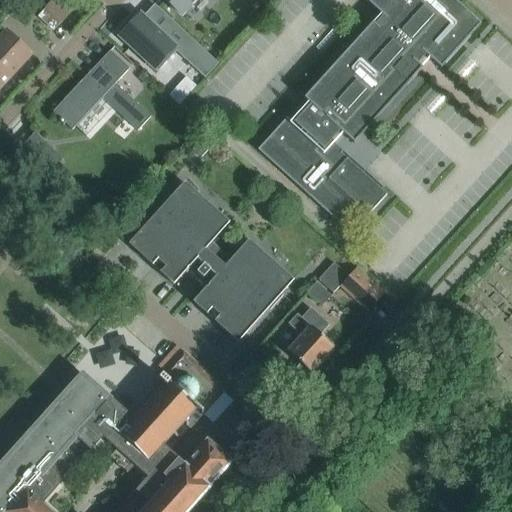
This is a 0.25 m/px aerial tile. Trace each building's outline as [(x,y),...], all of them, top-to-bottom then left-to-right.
[(70,13),(56,0),(53,0),(46,8),(61,22),(70,13)] [(163,0),(181,16),(195,0),(163,0)] [(338,158),(344,151),(332,141),(340,132),(354,145),(422,69),(418,64),(425,56),(441,69),(481,25),(453,0),(364,0),(383,17),(375,25),(372,24),(304,99),(310,105),(303,114),(296,108),(258,150),(346,231),(360,215),(353,208),(356,205),(368,216),(387,195),(347,159),(343,163),(338,158)] [(216,13),(192,39),(209,56),(217,47),(226,55),(243,37),(216,13)] [(192,39),(169,19),(158,30),(144,16),(141,14),(132,23),(129,20),(119,31),(122,34),(119,37),(157,73),(176,52),(205,78),(218,64),(209,56),(192,39)] [(488,42),(511,68),(511,42),(501,30),(488,42)] [(0,89),(32,55),(7,31),(0,38),(0,89)] [(151,117),(115,84),(129,69),(110,51),(53,113),(60,120),(59,121),(63,125),(65,124),(72,131),(102,98),(138,131),(151,117)] [(179,92),(172,99),(179,106),(186,99),(179,92)] [(23,124),(11,137),(32,156),(41,146),(30,135),(32,133),(23,124)] [(193,129),(184,138),(192,145),(200,136),(193,129)] [(215,143),(206,135),(193,150),(201,158),(215,143)] [(279,277),(283,272),(249,241),(247,243),(249,245),(246,249),(243,247),(231,260),(212,242),(224,229),(221,227),(224,223),(227,226),(229,223),(194,192),(190,197),(182,191),(179,189),(159,211),(162,213),(156,220),(153,217),(136,237),(134,240),(144,248),(139,253),(138,254),(152,266),(157,260),(165,268),(160,273),(173,285),(197,259),(203,265),(197,273),(203,278),(210,271),(216,276),(193,303),(206,315),(211,309),(220,316),(215,322),(228,335),(229,334),(229,333),(233,329),(243,337),(245,335),(263,316),(260,313),(266,306),(269,309),(288,287),(286,285),(279,277)] [(334,263),(318,280),(333,294),(340,286),(349,277),(334,263)] [(340,286),(363,307),(379,289),(357,268),(349,277),(340,286)] [(316,283),(307,293),(322,307),(331,296),(316,283)] [(335,349),(320,335),(329,325),(310,309),(301,319),(297,315),(288,325),(301,336),(287,352),(300,364),(297,368),(307,377),(310,374),(311,375),(335,349)] [(273,384),(280,376),(279,374),(282,371),(278,367),(280,365),(276,361),(274,363),(261,352),(263,351),(258,346),(246,360),(273,384)] [(187,511),(208,489),(208,488),(230,463),(207,442),(184,467),(165,450),(166,449),(162,445),(183,422),(187,426),(188,425),(190,427),(201,414),(202,415),(225,390),(183,352),(160,377),(161,378),(158,380),(165,386),(134,420),(130,416),(129,417),(110,400),(111,400),(83,375),(0,467),(0,511),(187,511)]
